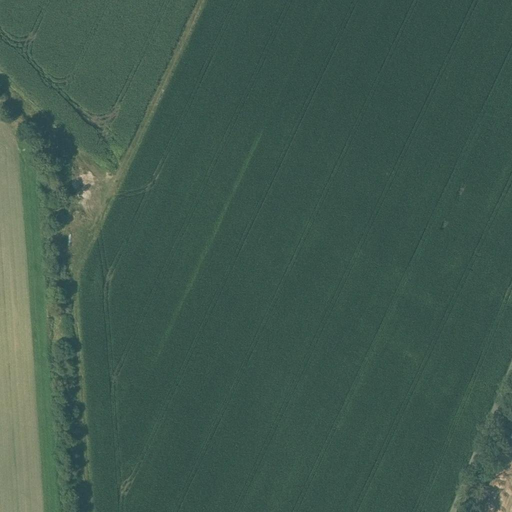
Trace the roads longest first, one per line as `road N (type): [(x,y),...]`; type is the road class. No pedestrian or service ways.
road 1 (track): [(89,511),(73,277),(201,0)]
road 2 (unclassified): [(451,511),(511,364)]
road 3 (track): [(113,186),(0,76)]
